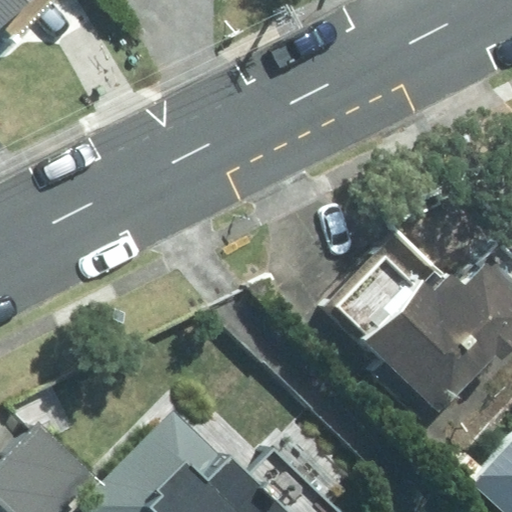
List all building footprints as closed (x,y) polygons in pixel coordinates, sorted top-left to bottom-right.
[(0,0),(0,13),(12,0),(0,0)] [(511,98),(465,138),(511,181),(511,98)] [(497,251),(444,203),(408,243),(344,185),(276,259),(393,365),(497,251)] [(185,323),(159,347),(209,400),(235,376),(185,323)] [(511,357),(446,430),(511,490),(511,357)] [(141,416),(89,463),(127,511),(235,511),(207,486),(234,462),(182,405),(155,429),(141,416)]
